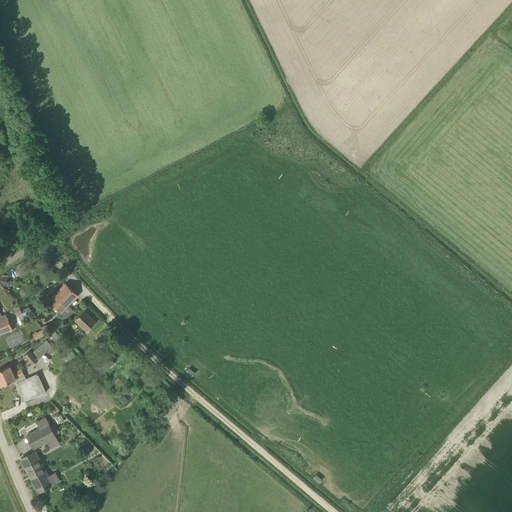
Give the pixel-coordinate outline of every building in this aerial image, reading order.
[(42,262),(32,274),(45,287),(56,276),(42,262)] [(60,314),(78,295),(66,283),(48,301),(60,314)] [(86,331),(95,322),(84,311),(75,321),(86,331)] [(0,319),(0,333),(12,328),(7,316),(6,317),(0,319)] [(32,334),(35,338),(45,332),(42,327),(32,334)] [(38,359),(47,351),(52,346),(57,342),(50,335),(32,352),(38,359)] [(106,348),(113,341),(106,335),(99,342),(106,348)] [(29,350),(24,355),(33,365),(39,361),(29,350)] [(96,381),(115,363),(105,352),(86,370),(96,381)] [(24,375),(22,369),(13,373),(10,367),(0,370),(0,384),(1,386),(16,379),(24,375)] [(38,373),(26,379),(18,382),(17,383),(25,401),(46,392),(38,373)] [(56,436),(49,424),(40,429),(32,433),(39,445),(47,442),(56,436)] [(39,492),(52,485),(34,452),(21,459),(39,492)]
